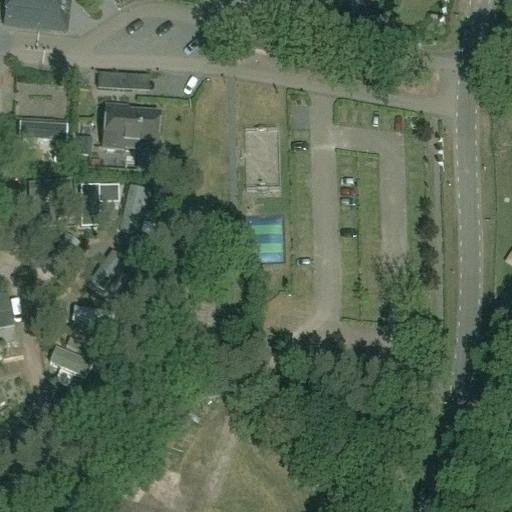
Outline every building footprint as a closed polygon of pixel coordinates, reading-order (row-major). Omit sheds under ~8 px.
[(6,0),(3,27),(55,33),(55,30),(58,30),(61,8),(58,7),(58,0),(6,0)] [(265,55),(268,42),(250,39),(248,52),(265,55)] [(188,62),(207,54),(202,41),(183,49),(188,62)] [(97,92),(130,94),(131,79),(98,77),(97,92)] [(27,118),(58,117),(59,119),(70,118),(69,108),(27,110),(27,118)] [(156,153),(158,115),(126,113),(126,109),(105,108),(102,150),(156,153)] [(54,160),(55,176),(63,175),(62,148),(29,150),(29,161),(54,160)] [(72,182),(28,186),(30,203),(57,201),(59,224),(76,222),(72,182)] [(140,220),(151,218),(147,198),(137,199),(140,220)] [(306,232),(321,231),(320,211),(305,211),(306,232)] [(294,234),(258,235),(259,267),(295,266),(294,234)] [(78,316),(77,330),(102,332),(103,317),(78,316)] [(63,359),(58,376),(93,386),(98,368),(63,359)] [(0,416),(12,411),(4,393),(0,394),(0,416)]
